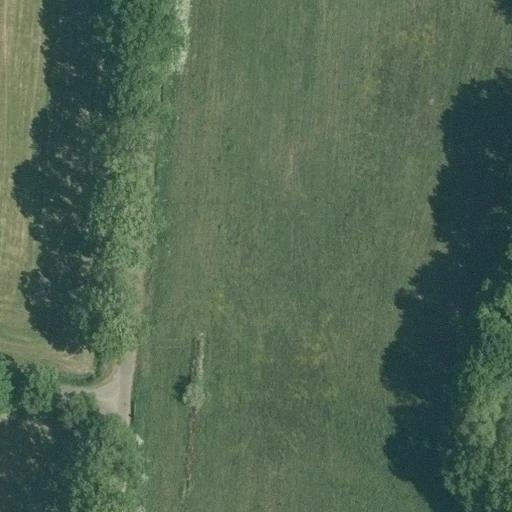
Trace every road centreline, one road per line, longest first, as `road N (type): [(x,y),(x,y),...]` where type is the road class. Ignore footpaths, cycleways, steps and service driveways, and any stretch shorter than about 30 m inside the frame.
road 1 (tertiary): [(121,406),(155,0)]
road 2 (unclassified): [(0,383),(121,406)]
